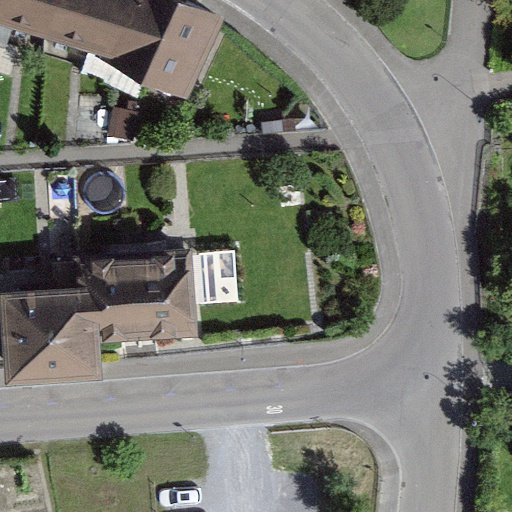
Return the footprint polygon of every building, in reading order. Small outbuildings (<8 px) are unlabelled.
[(49,0),(0,0),(0,25),(38,36),(49,0)] [(112,0),(49,0),(38,36),(94,54),(112,0)] [(181,4),(170,0),(112,0),(94,54),(89,68),(151,90),(181,4)] [(184,335),(176,253),(79,262),(81,285),(86,344),(184,335)] [(86,344),(81,285),(0,292),(0,375),(89,367),(86,344)]
